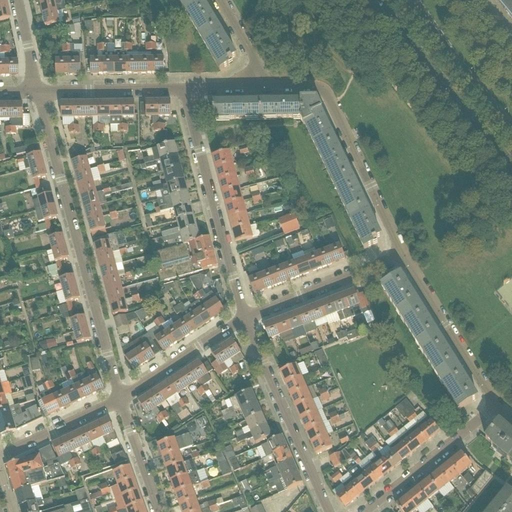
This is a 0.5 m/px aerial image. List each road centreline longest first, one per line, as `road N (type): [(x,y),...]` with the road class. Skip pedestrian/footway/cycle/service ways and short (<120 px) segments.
road 1 (residential): [(117,399),(41,92)]
road 2 (residential): [(405,258),(324,86),(267,85),(260,75)]
road 3 (residential): [(246,319),(177,90)]
road 4 (secondary): [(372,0),(511,167)]
road 5 (residential): [(328,511),(246,319)]
road 6 (residential): [(495,406),(405,258)]
road 7 (residential): [(246,319),(405,258)]
road 8 (secondary): [(511,131),(403,0)]
road 9 (residential): [(364,511),(495,406)]
road 10 (residential): [(117,399),(246,319)]
road 11 (residential): [(41,92),(177,90)]
road 12 (residential): [(0,455),(117,399)]
road 13 (residential): [(158,511),(117,399)]
